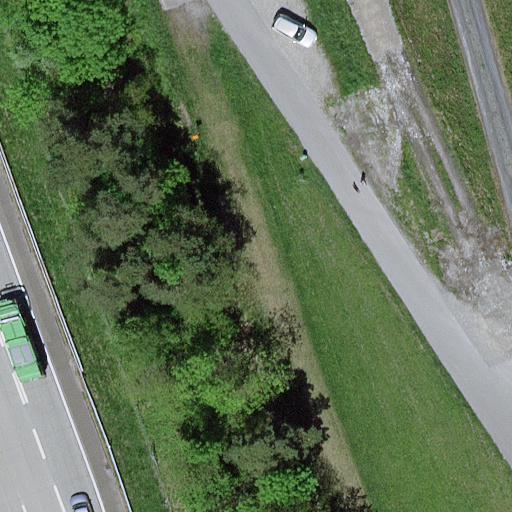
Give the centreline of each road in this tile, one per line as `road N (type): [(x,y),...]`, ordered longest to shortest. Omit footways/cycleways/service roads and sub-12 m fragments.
road 1 (track): [(226,0),(438,317),(506,391)]
road 2 (track): [(374,0),(502,328),(506,391)]
road 3 (track): [(472,0),(511,157)]
